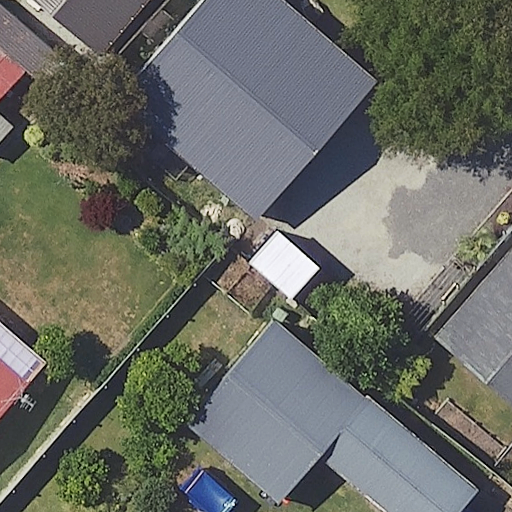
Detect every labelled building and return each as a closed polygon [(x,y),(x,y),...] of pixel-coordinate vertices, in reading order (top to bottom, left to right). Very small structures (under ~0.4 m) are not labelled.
[(152,0),(43,0),(107,54),(152,0)] [(386,82),(289,0),(211,0),(125,101),(267,221),(386,82)] [(327,266),(286,229),(260,257),(300,295),(327,266)] [(511,261),(446,336),(511,393),(511,261)] [(469,511),(489,489),(282,320),(192,429),(292,511),(331,464),(388,511),(469,511)] [(0,358),(0,423),(32,387),(0,358)]
